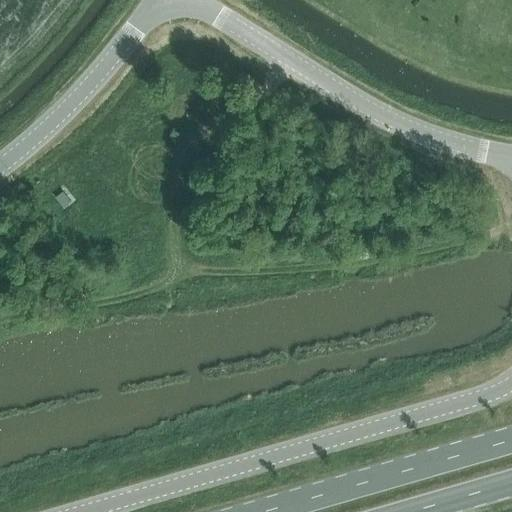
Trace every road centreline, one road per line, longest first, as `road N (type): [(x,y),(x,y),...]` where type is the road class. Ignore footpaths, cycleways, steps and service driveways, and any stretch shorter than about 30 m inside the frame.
road 1 (unclassified): [(511,384),(81,511)]
road 2 (unclassified): [(195,0),(381,114),(511,160)]
road 3 (primary): [(511,439),(259,511)]
road 4 (unclassified): [(163,0),(101,74),(0,168)]
